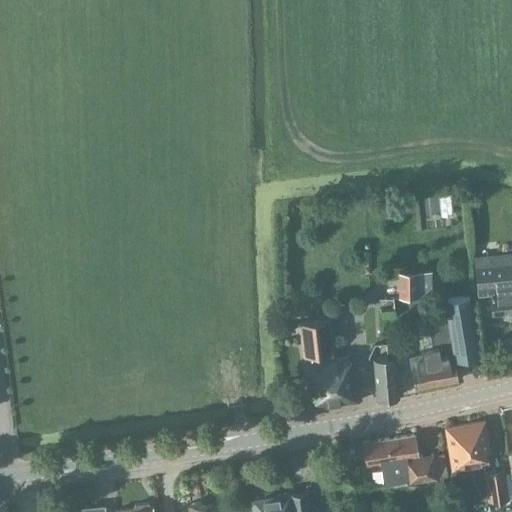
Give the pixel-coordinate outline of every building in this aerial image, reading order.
[(511,252),(475,256),(476,266),(478,294),(490,293),(492,312),(511,309),(511,252)] [(399,297),(432,296),(431,271),(399,272),(399,297)] [(479,355),(469,297),(444,299),(448,321),(428,324),(433,347),(433,352),(409,356),(415,388),(458,379),(455,359),(479,355)] [(309,407),(359,401),(355,368),(351,369),(349,356),(333,358),(329,323),(300,327),(304,361),(309,407)] [(393,356),(391,342),(383,343),(385,357),(373,358),(377,398),(399,396),(395,355),(393,356)] [(485,451),(490,451),(485,420),(445,427),(452,470),(488,464),(485,451)] [(408,483),(437,478),(446,477),(442,452),(419,456),(416,434),(363,443),(366,463),(380,460),(383,483),(408,479),(408,483)] [(489,501),(508,498),(504,468),(484,470),(489,501)] [(152,511),(152,507),(150,494),(137,495),(137,491),(114,494),(116,510),(115,511),(152,511)] [(309,511),(307,491),(290,493),(252,499),(253,511),(309,511)] [(214,511),(213,501),(190,503),(190,509),(183,510),(183,511),(214,511)]
